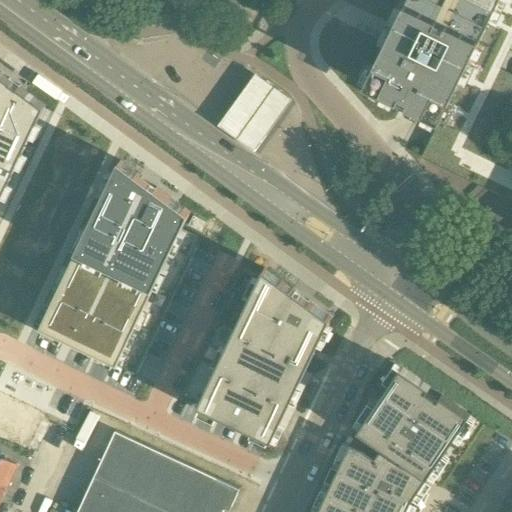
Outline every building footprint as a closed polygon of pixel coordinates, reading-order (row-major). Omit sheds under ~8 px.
[(511,0),(407,0),(366,85),(441,121),(442,119),(499,0),(511,0)] [(292,92),(254,66),(218,119),(255,145),(292,92)] [(0,72),(0,198),(45,106),(21,88),(20,89),(7,83),(10,79),(0,72)] [(41,326),(41,327),(44,329),(63,338),(74,343),(95,353),(114,362),(118,364),(118,363),(134,371),(198,236),(183,229),(191,212),(168,195),(157,187),(143,176),(121,160),(114,173),(105,192),(87,231),(78,250),(69,269),(60,288),(51,307),(41,326)] [(194,215),(189,225),(202,232),(207,222),(194,215)] [(242,267),(181,395),(272,440),(331,317),(264,267),(260,275),(242,267)] [(351,443),(318,511),(420,511),(429,493),(421,488),(471,415),(442,395),(439,399),(428,391),(431,387),(402,368),(359,431),(369,438),(363,448),(351,443)] [(223,511),(227,505),(231,507),(240,489),(116,431),(77,511),(223,511)] [(0,495),(2,497),(18,464),(0,455),(0,495)]
